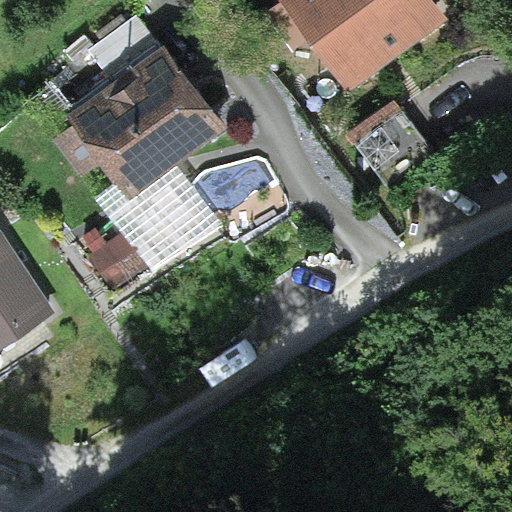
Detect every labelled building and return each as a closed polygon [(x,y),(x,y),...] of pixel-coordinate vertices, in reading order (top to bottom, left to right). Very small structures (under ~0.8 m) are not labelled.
[(447,24),(429,0),(276,0),(347,96),(393,63),(447,24)] [(224,126),(159,42),(70,110),(77,120),(54,138),(83,175),(101,161),(130,199),(175,164),(224,126)] [(437,152),(394,97),(347,134),(390,189),(437,152)] [(181,247),(163,219),(137,235),(129,223),(90,248),(117,289),(181,247)] [(20,258),(1,229),(0,229),(0,348),(56,312),(20,258)]
